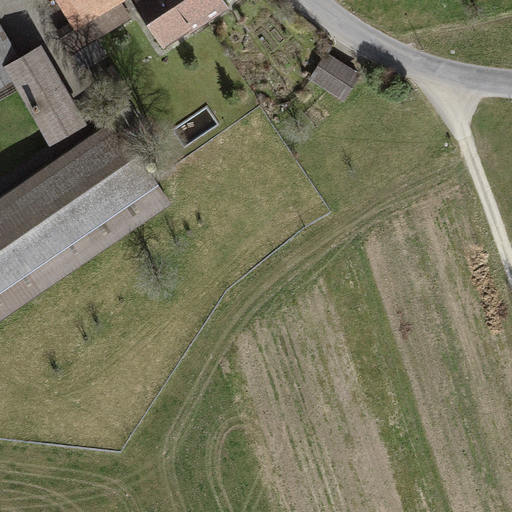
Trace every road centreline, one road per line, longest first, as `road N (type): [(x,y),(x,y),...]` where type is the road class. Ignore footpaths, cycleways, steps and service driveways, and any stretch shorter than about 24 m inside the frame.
road 1 (unclassified): [(454,76),(464,133),(511,272)]
road 2 (residential): [(454,76),(390,52),(310,0)]
